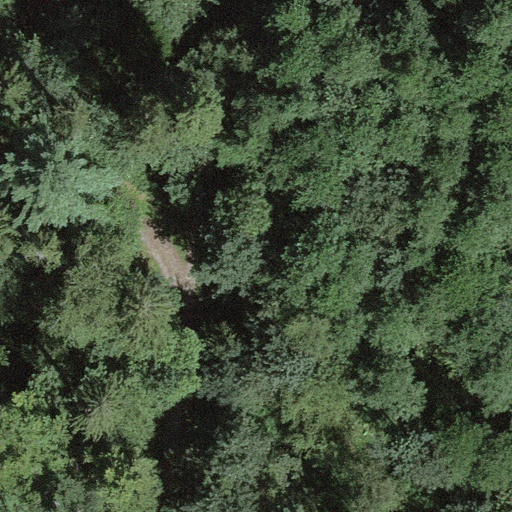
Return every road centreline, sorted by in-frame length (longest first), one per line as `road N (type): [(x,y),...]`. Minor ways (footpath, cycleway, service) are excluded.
road 1 (track): [(158,511),(231,0)]
road 2 (track): [(191,277),(131,203),(81,175),(0,149)]
